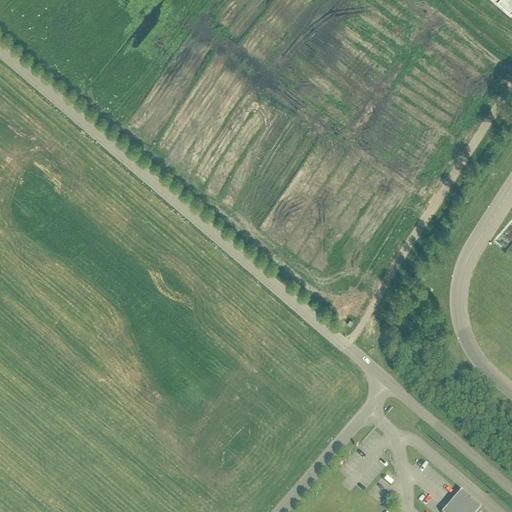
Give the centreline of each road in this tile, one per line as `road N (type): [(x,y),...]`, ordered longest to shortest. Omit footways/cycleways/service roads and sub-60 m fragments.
road 1 (tertiary): [(386,384),(0,50)]
road 2 (unclassified): [(280,511),(386,384)]
road 3 (tertiary): [(511,491),(386,384)]
